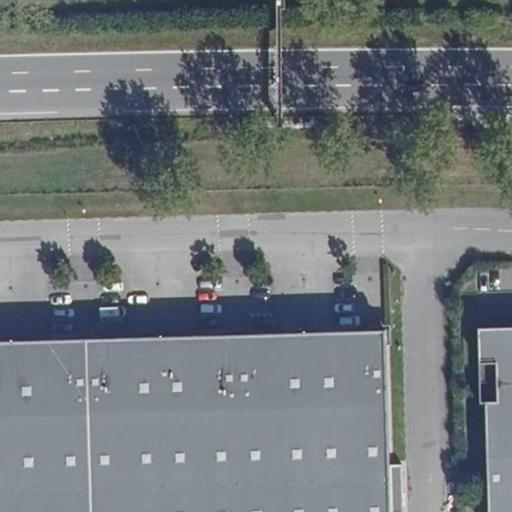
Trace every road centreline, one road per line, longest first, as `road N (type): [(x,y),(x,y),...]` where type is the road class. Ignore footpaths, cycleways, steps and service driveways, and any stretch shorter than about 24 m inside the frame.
road 1 (unclassified): [(511,233),(0,243)]
road 2 (trunk): [(97,72),(511,78)]
